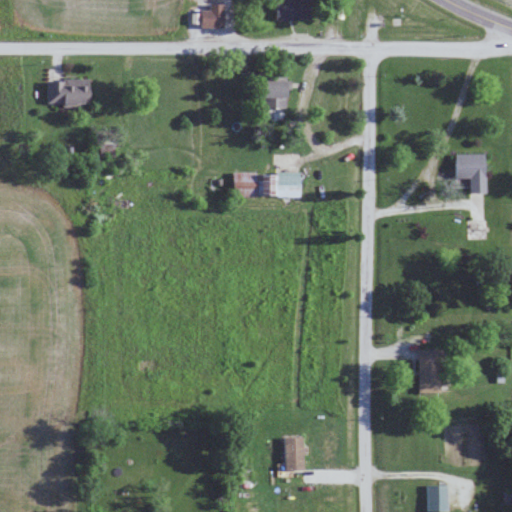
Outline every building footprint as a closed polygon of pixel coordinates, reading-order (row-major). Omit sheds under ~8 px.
[(307,0),(283,0),(271,0),(271,18),(307,19),(307,0)] [(219,26),(219,3),(205,3),(205,9),(196,9),(195,26),(219,26)] [(283,107),(283,88),(289,88),(289,79),(283,79),(283,70),(268,70),(268,79),(257,79),(257,107),(283,107)] [(42,78),(42,102),(57,103),(57,106),(85,106),(85,78),(42,78)] [(465,192),(481,192),(480,153),(450,153),(450,177),(465,177),(465,192)] [(295,195),(295,171),(227,172),(228,196),(295,195)] [(414,392),(435,392),(435,349),(414,349),(414,392)] [(281,470),(299,469),(298,436),(280,436),(281,470)] [(424,484),(423,511),(444,511),(444,485),(424,484)]
